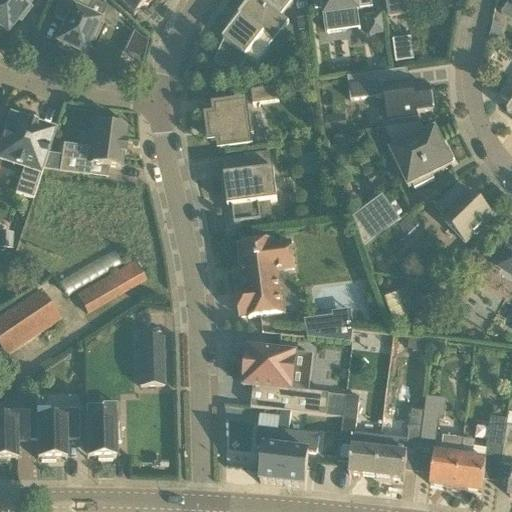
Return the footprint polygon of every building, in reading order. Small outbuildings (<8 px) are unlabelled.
[(20,24),(31,10),(28,8),(32,4),(27,0),(0,0),(0,30),(7,36),(18,22),(20,24)] [(93,42),(100,26),(97,25),(98,23),(86,17),(92,3),(86,0),(60,0),(53,18),(66,24),(56,45),(59,46),(57,49),(73,56),(74,54),(83,58),(90,41),(93,42)] [(147,7),(153,0),(152,0),(114,0),(133,17),(143,6),(147,7)] [(289,23),(259,0),(249,0),(246,5),(248,7),(239,18),(237,16),(227,29),(230,31),(223,41),(224,42),(219,53),(215,64),(239,71),(247,60),(255,66),(289,23)] [(343,14),(356,12),(356,11),(373,8),(371,0),(312,0),(314,12),(342,8),(343,14)] [(386,0),(390,18),(408,16),(406,0),(386,0)] [(511,0),(501,15),(511,22),(511,0)] [(382,15),(366,17),(369,37),(385,35),(382,15)] [(411,39),(393,42),(396,64),(414,61),(411,39)] [(409,85),(407,71),(347,79),(351,103),(386,98),(389,122),(417,118),(416,114),(432,112),(432,107),(434,107),(432,94),(430,94),(429,89),(410,92),(409,85)] [(511,83),(511,82),(500,97),(511,105),(511,106),(507,114),(511,116),(511,83)] [(253,106),(279,103),(277,88),(251,92),(253,106)] [(246,115),(244,104),(215,109),(216,118),(207,119),(211,142),(219,141),(220,150),(250,146),(249,135),(254,135),(251,115),(246,115)] [(10,116),(0,147),(0,161),(23,170),(15,195),(33,201),(48,155),(46,155),(54,131),(10,116)] [(125,156),(127,144),(124,144),(126,129),(94,125),(90,156),(77,154),(76,158),(62,156),(59,174),(88,178),(90,167),(120,171),(122,156),(125,156)] [(425,137),(420,126),(385,130),(395,151),(391,153),(408,189),(413,187),(414,191),(434,181),(433,178),(452,168),(451,164),(455,162),(448,148),(444,150),(435,132),(425,137)] [(272,171),(270,154),(244,157),(246,174),(224,177),(226,196),(231,196),(234,225),(261,222),(258,205),(277,203),(273,171),(272,171)] [(468,197),(458,187),(434,210),(443,218),(453,228),(451,230),(464,245),(474,235),(477,238),(485,230),(482,227),(493,217),(471,194),(468,197)] [(364,249),(400,222),(383,197),(353,219),(364,249)] [(408,236),(418,226),(410,217),(400,227),(408,236)] [(0,234),(0,251),(12,252),(13,236),(0,234)] [(273,242),(239,247),(241,267),(243,267),(246,291),(237,292),(240,319),(248,318),(248,320),(282,315),(276,273),(294,270),(291,245),(273,247),(273,242)] [(86,316),(146,282),(136,264),(76,298),(86,316)] [(0,350),(5,358),(60,322),(41,293),(0,320),(0,350)] [(393,323),(407,318),(398,295),(385,299),(393,323)] [(306,328),(308,340),(351,345),(352,333),(352,326),(334,328),(334,325),(306,328)] [(139,390),(165,390),(163,339),(137,340),(139,390)] [(251,369),(248,403),(324,410),(325,388),(288,385),(291,347),(244,342),(241,368),(251,369)] [(380,452),(381,439),(355,436),(359,399),(346,397),(341,443),(354,445),(353,449),(352,449),(349,477),(376,480),(380,452)] [(443,423),(446,401),(426,400),(424,413),(419,453),(421,453),(422,448),(435,450),(439,423),(443,423)] [(94,454),(95,460),(98,460),(99,463),(113,462),(113,459),(116,459),(116,445),(121,445),(121,425),(116,425),(116,419),(102,419),(102,407),(86,407),(87,454),(94,454)] [(419,453),(424,413),(411,411),(408,442),(381,439),(380,452),(376,480),(404,483),(408,451),(419,453)] [(67,460),(67,454),(67,442),(80,442),(79,412),(51,412),(51,421),(37,421),(38,461),(42,461),(42,464),(56,464),(56,461),(67,460)] [(18,461),(17,456),(17,443),(30,443),(30,413),(1,413),(2,422),(0,421),(0,464),(7,465),(7,462),(18,461)] [(279,418),(277,432),(284,433),(287,433),(290,414),(279,413),(279,418)] [(482,494),(484,482),(487,458),(501,460),(505,428),(506,421),(491,419),(485,460),(473,458),(475,442),(463,441),(456,490),(482,494)] [(511,482),(509,498),(511,498),(511,428),(505,428),(501,460),(502,460),(501,465),(511,467),(511,482)] [(278,488),(284,433),(277,432),(256,430),(254,448),(264,449),(260,486),(278,488)] [(305,491),(305,490),(309,454),(317,455),(319,437),(287,433),(284,433),(278,488),(305,491)] [(456,490),(463,441),(443,438),(441,456),(435,456),(430,486),(456,490)]
